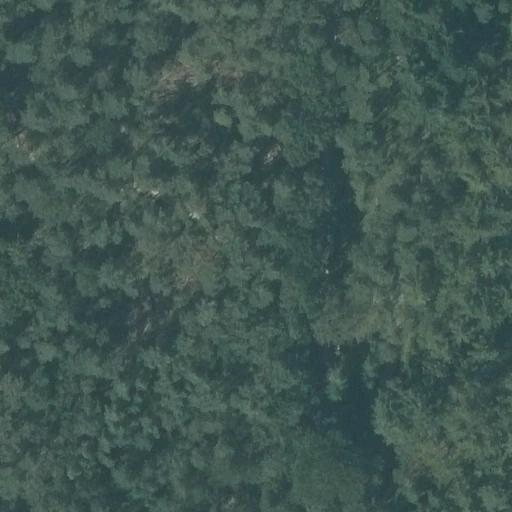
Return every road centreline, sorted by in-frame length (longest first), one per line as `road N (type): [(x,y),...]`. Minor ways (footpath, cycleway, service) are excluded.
road 1 (unknown): [(343,511),(361,198),(399,0)]
road 2 (unknown): [(0,148),(144,178),(361,198)]
road 3 (track): [(321,511),(330,154)]
road 4 (track): [(0,110),(58,128),(330,154)]
road 5 (track): [(330,154),(339,0)]
